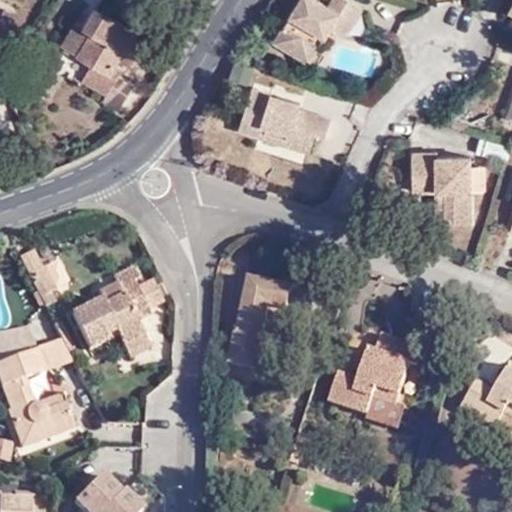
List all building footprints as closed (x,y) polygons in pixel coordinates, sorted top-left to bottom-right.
[(327,17),(333,21),(345,30),(364,1),(363,0),(299,0),(277,35),(305,53),(327,17)] [(90,82),(110,94),(121,77),(125,70),(119,66),(128,51),(135,56),(148,34),(99,6),(87,25),(80,21),(65,45),(100,64),(90,82)] [(305,53),(310,56),(333,21),(327,17),(305,53)] [(121,77),(110,94),(105,101),(121,112),(138,89),(121,77)] [(241,124),(261,131),(264,122),(294,132),(291,141),(312,148),(318,129),(327,132),(334,113),(301,101),(303,94),(259,79),(241,124)] [(472,126),(474,118),(459,114),(457,121),(472,126)] [(264,122),(261,131),(291,141),(294,132),(264,122)] [(258,134),(255,146),(298,160),(302,149),(258,134)] [(503,160),(508,146),(492,141),(486,155),(503,160)] [(444,189),(443,221),(467,223),(468,188),(470,166),(470,154),(439,153),(438,148),(411,148),(409,177),(435,179),(435,188),(444,189)] [(470,166),(468,188),(484,190),(485,168),(470,166)] [(409,188),(435,188),(435,179),(409,177),(409,188)] [(433,221),(443,221),(444,189),(435,188),(433,221)] [(26,273),(42,265),(33,247),(16,255),(26,273)] [(51,281),(63,273),(57,258),(42,265),(51,281)] [(281,341),(282,332),(271,331),(275,298),(299,301),(302,263),(268,261),(265,277),(255,275),(250,323),(245,323),(241,359),(297,365),(298,343),(281,341)] [(146,307),(136,286),(133,279),(139,276),(131,262),(110,273),(119,291),(101,300),(99,296),(70,310),(90,348),(103,342),(100,337),(118,329),(124,342),(142,332),(135,318),(149,310),(146,307)] [(37,292),(51,281),(42,265),(26,273),(37,292)] [(67,280),(63,273),(51,281),(53,286),(67,280)] [(163,297),(150,277),(136,286),(146,307),(163,297)] [(53,286),(51,281),(37,292),(44,305),(54,298),(49,289),(53,286)] [(61,320),(54,323),(69,350),(75,346),(61,320)] [(282,325),(282,332),(281,341),(298,343),(299,327),(282,325)] [(0,362),(35,349),(28,326),(0,331),(0,362)] [(425,343),(385,330),(382,343),(371,341),(360,373),(344,367),(336,395),(375,407),(374,414),(404,423),(410,400),(399,396),(411,358),(419,361),(425,343)] [(142,332),(124,342),(129,353),(148,343),(142,332)] [(61,340),(35,349),(43,370),(71,361),(61,340)] [(43,370),(35,349),(0,362),(0,386),(9,410),(3,412),(20,447),(71,427),(64,404),(46,410),(41,399),(32,402),(23,377),(43,370)] [(511,413),(511,364),(507,361),(487,388),(475,380),(460,403),(494,425),(504,409),(511,413)] [(46,410),(64,404),(59,392),(41,399),(46,410)] [(301,422),(291,456),(300,459),(311,425),(301,422)] [(31,511),(32,492),(16,491),(17,480),(1,480),(0,486),(0,511),(31,511)] [(103,487),(77,511),(133,511),(125,504),(123,505),(103,487)] [(45,511),(45,492),(32,492),(31,511),(45,511)]
